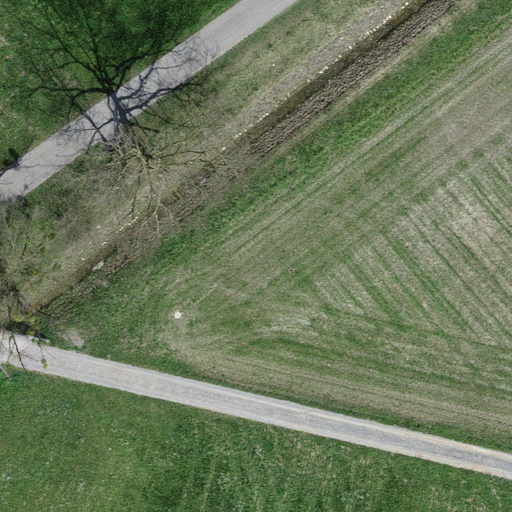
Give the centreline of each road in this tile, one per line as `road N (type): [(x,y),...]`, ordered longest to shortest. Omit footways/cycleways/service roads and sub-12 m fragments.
road 1 (track): [(511,476),(0,358)]
road 2 (track): [(277,0),(0,205)]
